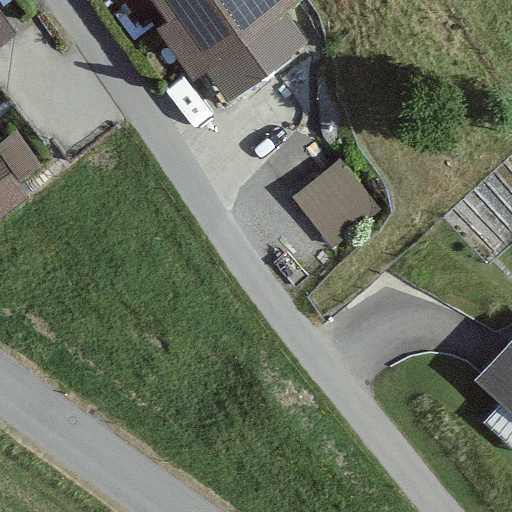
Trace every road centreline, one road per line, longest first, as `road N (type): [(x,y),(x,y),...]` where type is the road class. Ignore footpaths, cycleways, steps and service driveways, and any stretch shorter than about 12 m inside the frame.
road 1 (residential): [(55,0),(374,438),(440,511)]
road 2 (tertiary): [(185,511),(0,373)]
